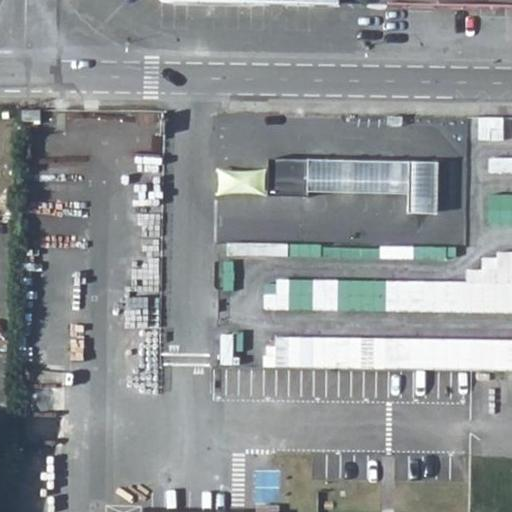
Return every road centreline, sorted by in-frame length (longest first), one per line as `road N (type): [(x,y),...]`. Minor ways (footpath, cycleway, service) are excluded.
road 1 (residential): [(511,83),(25,77)]
road 2 (unknown): [(184,408),(511,431)]
road 3 (unknown): [(108,511),(134,444),(152,421),(184,408)]
